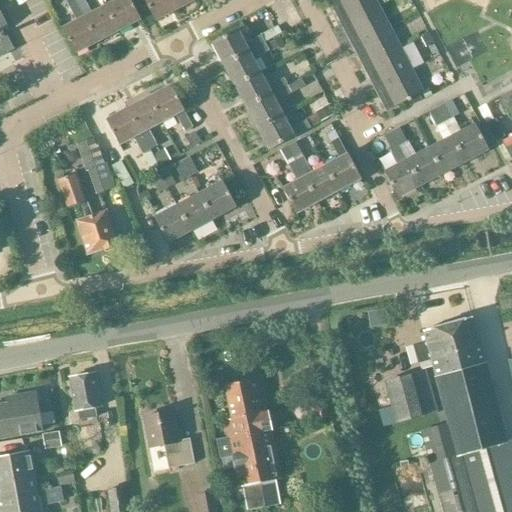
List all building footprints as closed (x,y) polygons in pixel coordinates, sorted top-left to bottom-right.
[(92,14),(84,0),(78,0),(75,2),(97,43),(119,32),(105,7),(92,14)] [(118,0),(105,7),(119,32),(140,21),(129,0),(118,0)] [(143,0),(155,22),(177,11),(171,0),(143,0)] [(197,0),(171,0),(177,11),(197,0)] [(379,7),(375,0),(339,0),(331,5),(342,26),(379,7)] [(75,2),(68,6),(76,22),(62,30),(75,55),(97,43),(75,2)] [(390,28),(379,7),(342,26),(353,47),(390,28)] [(0,57),(10,53),(3,39),(5,38),(4,35),(10,32),(0,13),(0,57)] [(401,50),(390,28),(353,47),(364,69),(401,50)] [(212,44),(224,67),(265,45),(261,36),(244,45),(237,31),(212,44)] [(428,34),(420,39),(425,49),(434,44),(428,34)] [(280,38),(269,44),(272,50),(284,44),(280,38)] [(265,45),(224,67),(235,87),(260,74),(254,63),(270,54),(265,45)] [(412,71),(401,50),(364,69),(375,90),(412,71)] [(423,93),(412,71),(375,90),(387,112),(408,101),(410,107),(421,101),(419,95),(423,93)] [(295,73),(284,79),(287,86),(299,80),(295,73)] [(288,87),(287,86),(284,79),(267,88),(260,74),(235,87),(246,109),(288,87)] [(299,80),(287,86),(288,87),(291,93),(304,86),(301,79),(299,80)] [(170,86),(149,98),(162,123),(176,116),(185,132),(192,128),(170,86)] [(257,129),(282,116),(275,102),(291,93),(288,87),(246,109),(257,129)] [(148,130),(162,123),(149,98),(128,109),(158,167),(166,163),(148,130)] [(511,114),(511,106),(508,98),(501,102),(508,116),(511,114)] [(329,105),(315,112),(317,116),(320,123),(334,115),(335,115),(332,110),(329,105)] [(437,109),(465,163),(488,151),(474,125),(461,132),(453,118),(451,119),(444,105),(437,109)] [(158,167),(128,109),(105,121),(119,146),(134,139),(151,171),(158,167)] [(443,175),(465,163),(437,109),(429,113),(437,127),(436,128),(443,142),(429,149),(443,175)] [(282,116),(257,129),(268,151),(310,129),(306,121),(290,130),(282,116)] [(486,124),(485,124),(495,142),(505,137),(495,119),(486,124)] [(443,175),(429,149),(415,156),(408,142),(406,143),(399,129),(392,133),(420,187),(443,175)] [(398,199),(420,187),(392,133),(385,137),(392,151),(391,152),(398,165),(384,173),(398,199)] [(325,166),(339,191),(360,180),(338,139),(331,143),(339,159),(325,166)] [(99,192),(114,187),(107,165),(104,166),(98,147),(96,147),(94,141),(83,144),(85,151),(81,153),(88,171),(92,170),(99,192)] [(339,191),(325,166),(312,174),(297,147),(290,151),(318,203),(339,191)] [(296,215),(318,203),(290,151),(282,155),(297,182),(283,190),(296,215)] [(189,158),(182,162),(190,177),(197,173),(189,158)] [(190,177),(182,162),(175,166),(182,181),(190,177)] [(167,170),(160,174),(167,188),(175,184),(167,170)] [(167,188),(160,174),(151,178),(159,193),(167,188)] [(114,246),(117,245),(106,212),(92,217),(87,201),(86,202),(77,175),(57,181),(66,208),(81,203),(87,219),(76,222),(87,255),(103,250),(106,253),(114,251),(114,246)] [(222,182),(199,194),(213,220),(236,208),(222,182)] [(147,191),(138,196),(143,204),(151,200),(147,191)] [(191,232),(213,220),(199,194),(177,206),(191,232)] [(191,232),(177,206),(154,218),(168,244),(191,232)] [(426,344),(414,348),(419,366),(432,362),(480,348),(473,322),(473,320),(471,321),(423,334),(426,344)] [(450,425),(422,433),(431,465),(458,457),(506,444),(480,348),(432,362),(450,425)] [(95,374),(92,375),(89,372),(81,373),(80,377),(70,379),(75,411),(78,411),(79,421),(97,418),(95,408),(101,407),(95,374)] [(424,416),(413,376),(386,384),(397,423),(424,416)] [(225,422),(228,439),(248,436),(271,432),(261,380),(226,387),(232,420),(225,422)] [(0,439),(42,432),(35,394),(14,397),(15,403),(0,405),(0,439)] [(311,400),(315,421),(329,418),(324,397),(311,400)] [(169,470),(195,465),(190,440),(178,442),(172,413),(144,418),(150,449),(164,446),(169,470)] [(360,425),(358,425),(360,435),(363,435),(367,434),(371,433),(369,423),(364,424),(360,425)] [(59,432),(41,435),(43,446),(61,443),(59,432)] [(259,484),(263,507),(280,504),(275,481),(280,480),(271,432),(248,436),(254,467),(261,466),(264,483),(259,484)] [(228,439),(216,441),(220,459),(231,457),(237,488),(243,487),(247,510),(263,507),(259,484),(264,483),(261,466),(254,467),(248,436),(228,439)] [(431,465),(430,465),(443,511),(511,511),(511,464),(506,444),(458,457),(431,465)] [(0,483),(33,478),(28,453),(0,458),(0,483)] [(39,511),(33,478),(0,483),(0,511),(39,511)] [(107,492),(109,511),(124,511),(122,490),(107,492)] [(199,511),(216,511),(213,494),(196,497),(199,511)]
